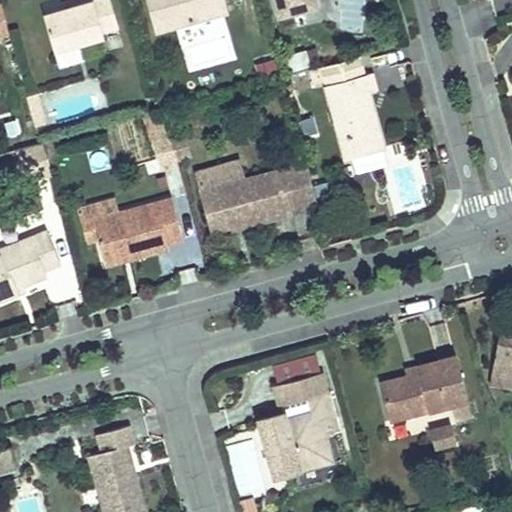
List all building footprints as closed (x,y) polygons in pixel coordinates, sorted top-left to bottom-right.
[(106,0),(56,0),(42,4),(53,45),(97,33),(96,28),(114,23),(106,0)] [(145,0),(152,26),(226,6),(224,0),(145,0)] [(277,0),(280,9),(314,0),(277,0)] [(363,67),(357,47),(320,57),(320,59),(324,74),(325,77),(363,67)] [(272,51),(253,57),(257,71),(276,65),(272,51)] [(320,59),(310,62),(314,77),(324,74),(320,59)] [(371,64),(363,67),(325,77),(346,151),(384,140),(377,116),(374,118),(372,111),(375,109),(367,82),(375,79),(371,64)] [(36,85),(24,88),(28,102),(40,98),(36,85)] [(40,98),(28,102),(33,118),(44,115),(40,98)] [(162,161),(178,157),(176,151),(170,129),(169,126),(153,130),(162,161)] [(183,126),(170,129),(176,151),(190,148),(183,126)] [(42,134),(17,141),(25,170),(49,163),(42,134)] [(198,163),(204,183),(248,170),(242,151),(198,163)] [(204,183),(214,219),(229,214),(231,219),(265,208),(268,212),(291,205),(289,201),(318,193),(307,152),(248,170),(204,183)] [(95,214),(105,251),(124,245),(131,244),(132,249),(167,239),(166,235),(182,231),(171,194),(95,214)] [(229,214),(214,219),(216,224),(231,219),(229,214)] [(0,295),(22,284),(19,280),(26,277),(47,267),(45,260),(59,253),(43,222),(0,243),(0,295)] [(124,245),(105,251),(106,255),(132,249),(131,244),(124,245)] [(49,300),(81,294),(75,264),(48,268),(52,290),(21,296),(25,317),(51,313),(49,300)] [(511,316),(500,314),(493,348),(511,351),(511,316)] [(417,364),(402,368),(380,373),(390,410),(466,388),(454,345),(415,356),(417,364)] [(399,359),(402,368),(417,364),(415,356),(399,359)] [(253,404),(268,458),(287,454),(290,461),(329,451),(322,426),(322,422),(330,420),(320,384),(325,382),(320,362),(271,373),(276,394),(301,388),(303,403),(289,406),(291,415),(284,417),(279,399),(253,404)] [(101,442),(86,446),(102,511),(106,511),(145,502),(127,435),(135,433),(129,413),(96,421),(101,442)] [(8,440),(0,442),(0,466),(14,462),(8,440)] [(287,454),(268,458),(270,467),(290,461),(287,454)] [(11,511),(8,498),(0,500),(0,511),(11,511)] [(14,504),(15,511),(36,511),(34,500),(14,504)]
